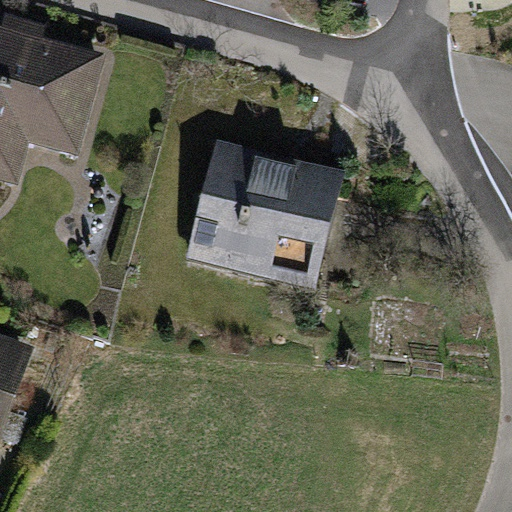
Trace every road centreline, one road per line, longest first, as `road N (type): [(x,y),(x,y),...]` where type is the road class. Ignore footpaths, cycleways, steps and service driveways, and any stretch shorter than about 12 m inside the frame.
road 1 (residential): [(413,115),(322,60),(128,0)]
road 2 (residential): [(511,247),(458,159),(413,115)]
